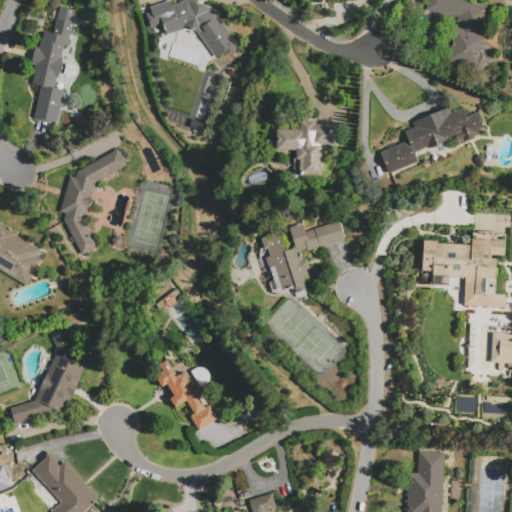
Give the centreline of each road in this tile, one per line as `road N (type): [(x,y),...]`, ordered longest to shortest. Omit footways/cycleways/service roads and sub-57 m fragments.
road 1 (residential): [(371,423),(292,426),(214,471),(180,477),(145,468),(123,448),(119,424)]
road 2 (residential): [(357,288),(372,314),(376,385),(356,511)]
road 3 (residential): [(12,0),(0,38),(17,172)]
road 4 (residential): [(256,0),(342,52),(375,48)]
